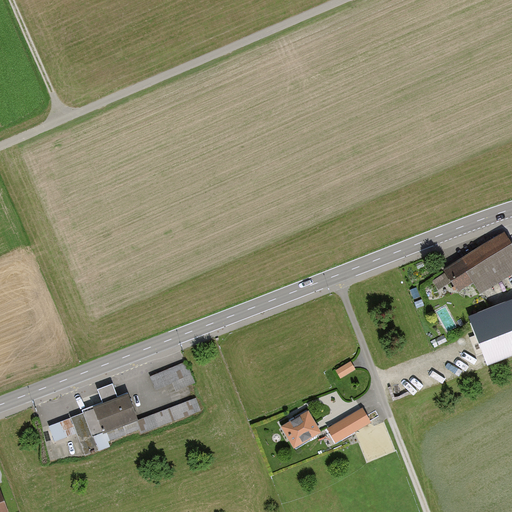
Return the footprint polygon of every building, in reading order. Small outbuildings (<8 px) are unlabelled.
[(511,274),(511,240),(506,230),(444,268),(458,291),(473,281),(481,294),(511,274)] [(443,294),(452,289),(444,274),(434,279),(443,294)] [(511,355),(511,301),(470,318),(489,364),(511,355)] [(356,368),(351,360),(336,370),(341,378),(356,368)] [(188,361),(151,376),(157,390),(173,384),(176,391),(196,383),(188,361)] [(98,388),(103,401),(118,396),(113,382),(98,388)] [(84,412),(71,417),(77,433),(86,456),(111,447),(109,441),(140,430),(142,435),(202,411),(197,397),(139,420),(129,392),(118,396),(103,401),(83,408),(84,412)] [(327,428),(336,443),(372,422),(363,407),(327,428)] [(309,409),(281,426),(294,447),(322,431),(309,409)] [(77,433),(71,417),(49,425),(55,441),(77,433)] [(0,511),(8,511),(0,488),(0,511)]
